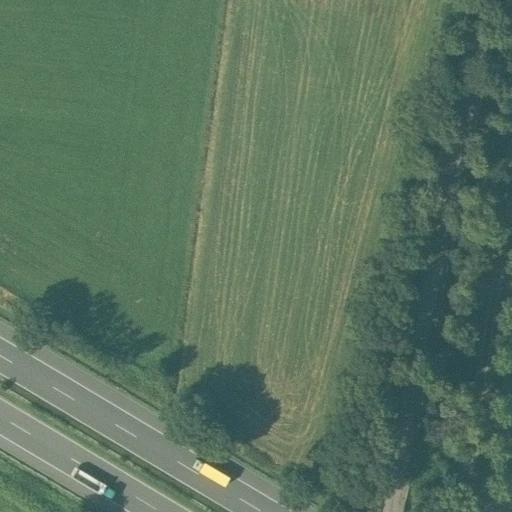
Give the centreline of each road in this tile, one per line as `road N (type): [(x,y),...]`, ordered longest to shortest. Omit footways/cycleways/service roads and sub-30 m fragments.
road 1 (unclassified): [(390,511),(423,304),(490,0)]
road 2 (track): [(511,189),(457,511)]
road 3 (motorway): [(274,511),(0,349)]
road 4 (motorway): [(0,414),(162,511)]
